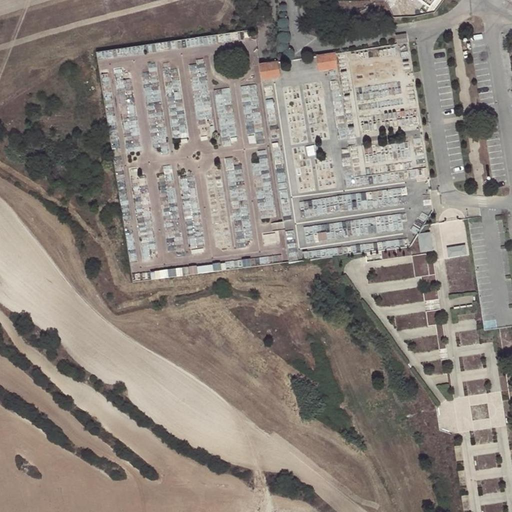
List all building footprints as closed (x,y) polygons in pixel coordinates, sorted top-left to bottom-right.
[(396,44),(407,43),(406,34),(395,35),(396,44)] [(335,53),(317,56),(319,71),(338,68),(335,53)] [(277,62),(259,65),(261,80),(279,77),(277,62)] [(433,232),(421,233),(422,251),(434,251),(433,232)] [(413,255),(416,276),(436,274),(434,262),(427,263),(426,253),(413,255)]
